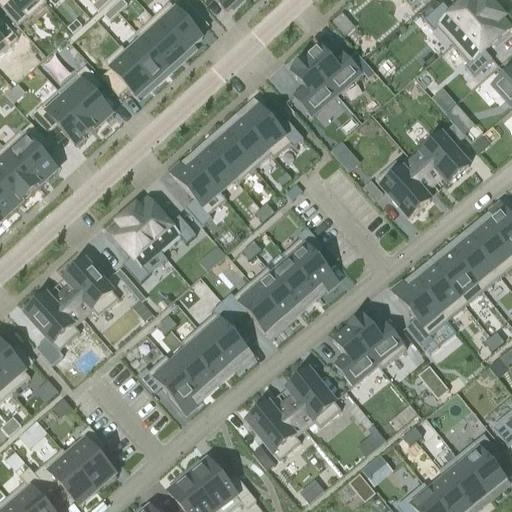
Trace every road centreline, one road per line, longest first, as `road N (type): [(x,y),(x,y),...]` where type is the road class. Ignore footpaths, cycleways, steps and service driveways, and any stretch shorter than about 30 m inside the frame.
road 1 (residential): [(107,511),(511,173)]
road 2 (residential): [(0,272),(300,0)]
road 3 (unknown): [(329,0),(504,179)]
